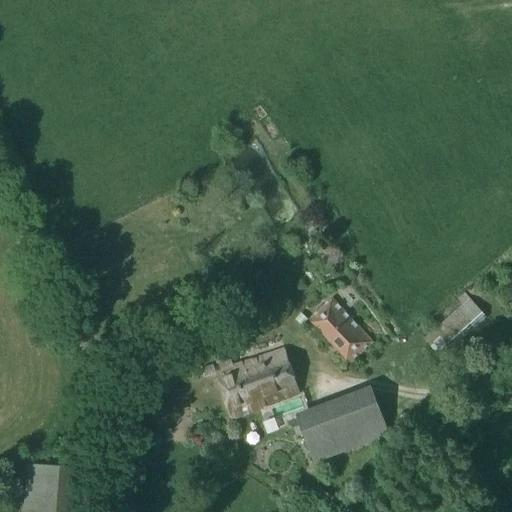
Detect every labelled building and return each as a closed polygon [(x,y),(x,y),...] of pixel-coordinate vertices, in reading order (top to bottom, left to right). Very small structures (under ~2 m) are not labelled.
[(460,307),(424,340),(442,359),(487,318),(463,293),(454,301),(460,307)] [(373,343),(333,299),(309,321),(350,366),(373,343)] [(308,320),(301,314),(296,320),(303,326),(308,320)] [(216,375),(231,421),(299,395),(284,349),(232,366),(231,362),(233,361),(223,334),(206,341),(215,366),(217,365),(220,373),(216,375)] [(392,422),(385,425),(370,388),(296,416),(314,465),(389,437),(388,433),(395,430),(392,422)] [(128,397),(100,407),(104,419),(133,414),(128,397)] [(16,479),(16,496),(31,496),(31,479),(16,479)] [(337,511),(343,504),(320,490),(311,503),(325,511),(337,511)]
